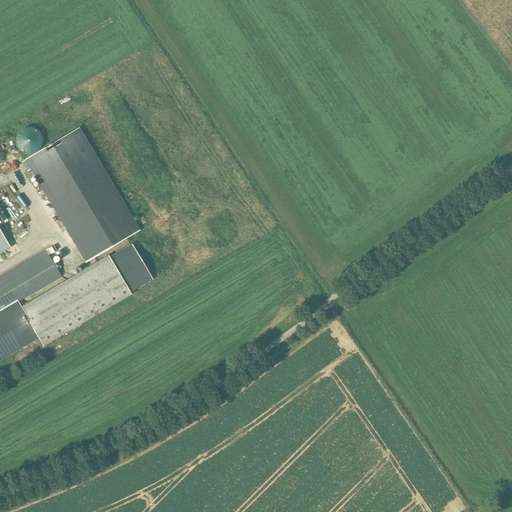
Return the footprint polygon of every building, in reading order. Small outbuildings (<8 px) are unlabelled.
[(16,140),(16,142),(16,145),(17,147),(18,149),(19,151),(21,153),(23,154),(25,155),(27,155),(30,155),(32,155),(34,154),(36,153),(38,151),(40,149),(41,147),(41,145),(42,142),(41,140),(41,138),(40,135),(38,134),(36,132),(34,131),(32,130),(30,129),(27,129),(25,130),(23,131),(21,132),(19,134),(18,135),(17,138),(16,140)] [(86,263),(139,231),(79,129),(22,162),(28,172),(31,170),(86,263)] [(0,233),(0,213),(2,213),(0,209),(0,254),(9,249),(0,233)] [(132,245),(22,310),(39,338),(43,344),(152,280),(132,245)] [(22,310),(18,302),(61,276),(46,250),(0,277),(0,360),(39,338),(22,310)]
